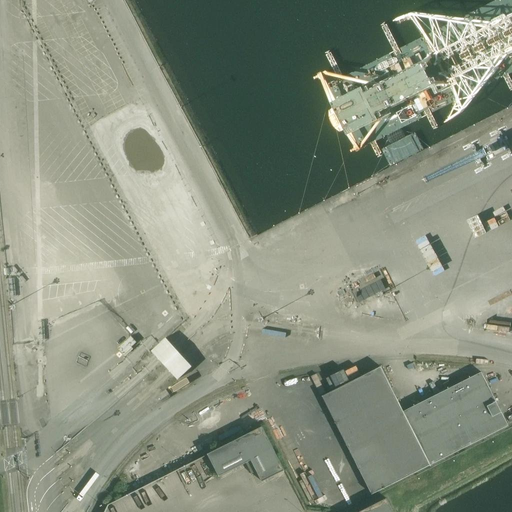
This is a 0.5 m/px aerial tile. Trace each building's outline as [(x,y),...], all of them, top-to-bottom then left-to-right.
[(131,336),(117,349),(122,354),(136,342),(131,336)] [(169,371),(177,379),(191,366),(183,358),(172,346),(165,338),(151,351),(157,358),(169,371)] [(381,367),(323,397),(372,495),(385,489),(431,466),(431,467),(431,466),(509,426),(482,373),(404,412),(381,367)] [(170,387),(173,392),(188,383),(185,378),(170,387)] [(263,482),(285,471),(263,427),(208,455),(220,477),(252,461),(263,482)]
